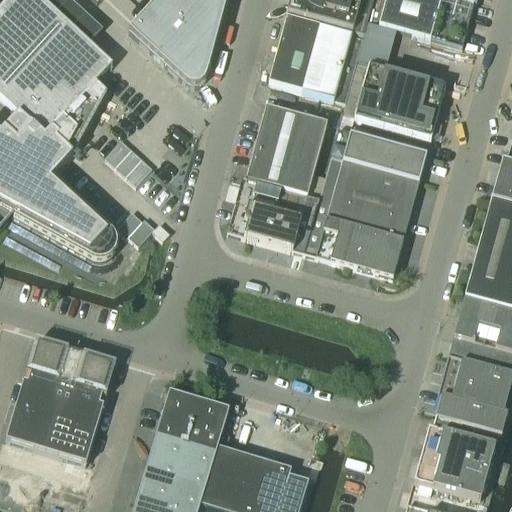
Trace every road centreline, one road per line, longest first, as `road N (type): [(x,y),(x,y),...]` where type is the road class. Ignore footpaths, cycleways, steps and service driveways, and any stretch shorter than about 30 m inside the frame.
road 1 (unclassified): [(427,333),(511,13)]
road 2 (unclassified): [(192,260),(267,0)]
road 3 (unclassified): [(399,437),(162,362)]
road 4 (unclassified): [(427,333),(192,260)]
road 5 (unclassified): [(162,362),(0,314)]
